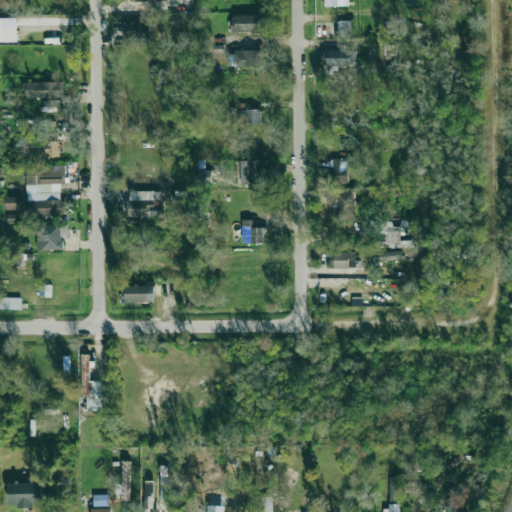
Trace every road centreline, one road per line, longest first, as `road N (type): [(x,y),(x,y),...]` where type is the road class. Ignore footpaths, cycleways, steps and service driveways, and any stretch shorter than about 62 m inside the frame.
road 1 (residential): [(511,325),(0,330)]
road 2 (residential): [(104,330),(101,0)]
road 3 (residential): [(306,327),(301,0)]
